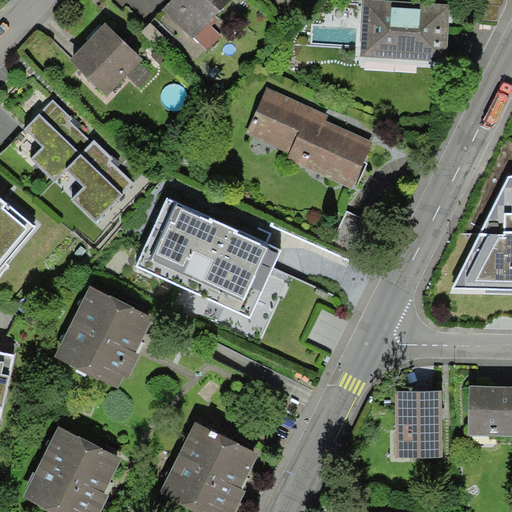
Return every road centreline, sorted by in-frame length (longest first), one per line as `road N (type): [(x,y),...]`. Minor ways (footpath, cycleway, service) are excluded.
road 1 (residential): [(374,341),(511,63)]
road 2 (residential): [(287,511),(374,341)]
road 3 (residential): [(374,341),(511,345)]
